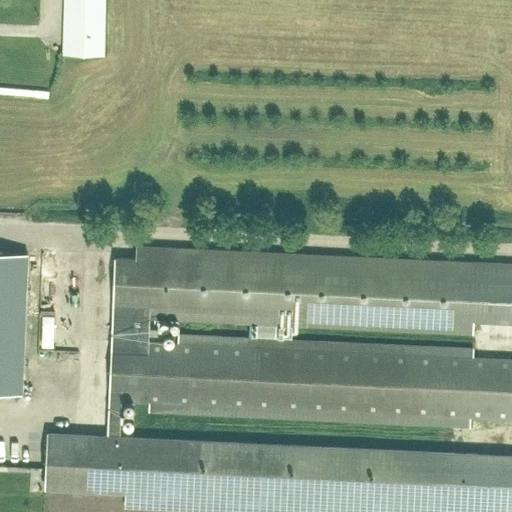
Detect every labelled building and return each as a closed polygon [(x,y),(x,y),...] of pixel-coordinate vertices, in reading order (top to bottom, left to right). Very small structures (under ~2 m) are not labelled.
[(68,46),(68,52),(113,52),(113,8),(85,8),(84,46),(68,46)] [(111,340),(109,398),(106,436),(47,434),(44,489),(124,493),(123,508),(219,511),(505,511),(505,510),(511,510),(511,454),(119,437),(121,399),(511,417),(511,359),(147,342),(148,318),(472,333),(473,320),(511,322),(511,261),(136,244),(135,257),(115,256),(111,340)] [(0,251),(0,391),(21,393),(27,252),(0,251)] [(54,327),(72,323),(68,306),(50,310),(54,327)] [(38,359),(37,393),(52,393),(53,390),(83,391),(84,350),(71,350),(71,359),(38,359)]
